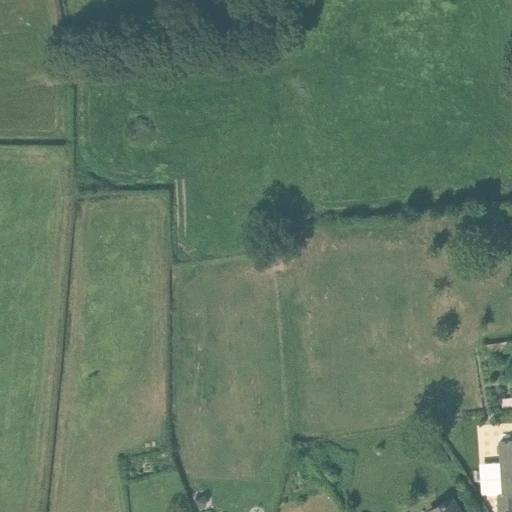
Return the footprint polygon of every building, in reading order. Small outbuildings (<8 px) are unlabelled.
[(479,346),(481,356),(511,351),(510,340),(481,345),(479,346)] [(511,407),(511,398),(501,400),(502,409),(511,407)] [(497,494),(497,497),(498,511),(511,511),(511,441),(497,443),(499,461),(484,462),(485,495),(497,494)] [(207,501),(204,495),(194,499),(198,509),(205,507),(207,501)] [(458,511),(450,498),(423,511),(458,511)]
